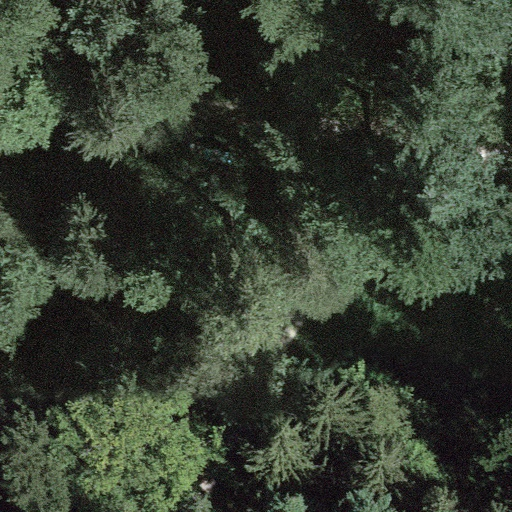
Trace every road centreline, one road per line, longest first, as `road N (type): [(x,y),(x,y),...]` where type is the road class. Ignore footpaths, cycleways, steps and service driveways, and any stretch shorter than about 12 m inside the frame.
road 1 (track): [(0,107),(253,113),(368,169),(452,174)]
road 2 (track): [(452,174),(363,213),(279,286),(183,511)]
